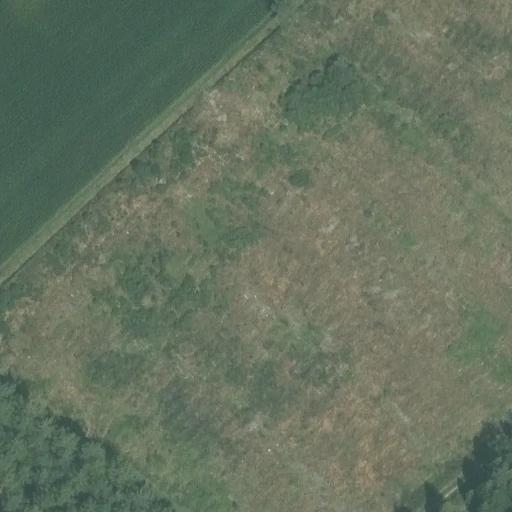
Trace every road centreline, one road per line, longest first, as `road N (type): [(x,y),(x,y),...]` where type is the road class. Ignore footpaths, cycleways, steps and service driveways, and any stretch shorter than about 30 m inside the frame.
road 1 (track): [(177,511),(0,389)]
road 2 (track): [(511,431),(415,511)]
